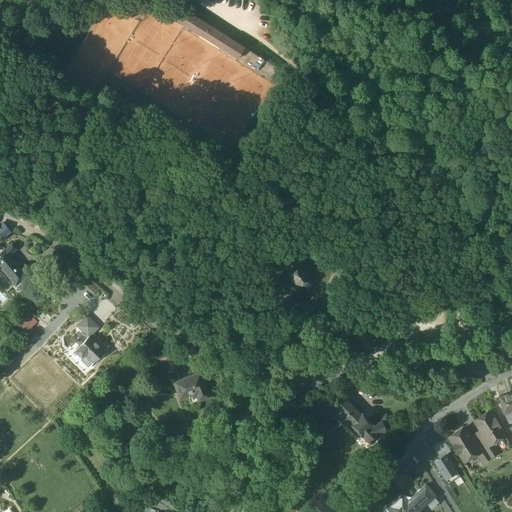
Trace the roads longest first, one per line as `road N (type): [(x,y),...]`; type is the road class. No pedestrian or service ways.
road 1 (residential): [(318,366),(262,372),(161,328),(48,239),(0,213)]
road 2 (residential): [(353,511),(422,426),(497,370)]
road 3 (residential): [(497,370),(376,366),(320,375)]
road 4 (residential): [(320,375),(281,392),(263,414),(246,511)]
